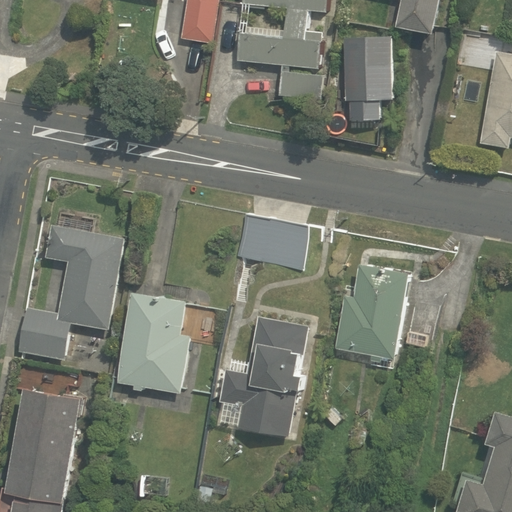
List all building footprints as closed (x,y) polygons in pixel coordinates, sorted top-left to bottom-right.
[(194,0),(187,40),(217,46),(225,0),(194,0)] [(285,98),(326,102),(329,79),(295,75),(295,68),(325,72),(328,36),(311,34),(313,13),(331,15),(333,0),(250,0),(249,6),(294,11),(291,40),(247,35),(244,63),(288,68),(285,98)] [(402,28),(438,36),(446,0),(406,0),(408,0),(402,28)] [(485,146),(511,150),(511,56),(501,54),(485,146)] [(243,257),(264,262),(272,221),(251,217),(243,257)] [(22,351),(67,360),(75,321),(111,329),(129,240),(56,226),(50,256),(72,261),(62,312),(31,305),(22,351)] [(340,348),(400,359),(416,273),(366,264),(360,298),(350,296),(340,348)] [(147,387),(184,394),(195,337),(185,335),(191,302),(141,293),(124,382),(139,385),(138,390),(146,391),(147,387)] [(224,424),(292,435),(300,389),(305,390),(307,375),(301,374),(304,357),(308,357),(314,325),(259,316),(252,361),(233,358),(232,368),(228,368),(223,400),(227,401),(224,424)] [(90,398),(82,397),(32,388),(28,387),(6,511),(70,511),(82,447),(90,398)] [(338,426),(344,419),(329,406),(323,413),(338,426)] [(511,511),(511,413),(500,410),(491,443),(500,446),(490,479),(465,472),(456,502),(465,504),(462,511),(511,511)] [(228,495),(229,489),(203,485),(201,499),(213,501),(214,493),(228,495)]
